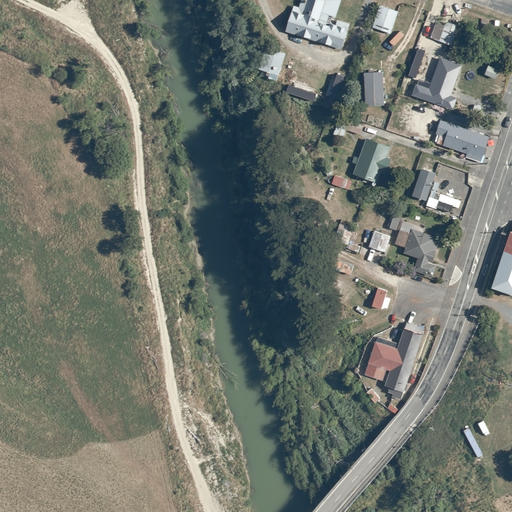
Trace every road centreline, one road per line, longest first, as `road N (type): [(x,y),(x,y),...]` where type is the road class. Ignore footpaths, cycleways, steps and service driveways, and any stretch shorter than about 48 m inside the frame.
road 1 (track): [(208,511),(173,384),(136,105),(96,41),(24,0)]
road 2 (tertiary): [(324,511),(428,386),(498,193)]
road 3 (unknown): [(262,0),(281,46),(300,59),(343,67),(362,47),(377,0)]
